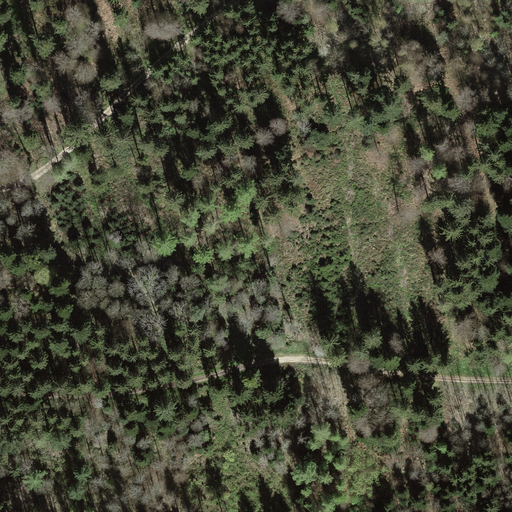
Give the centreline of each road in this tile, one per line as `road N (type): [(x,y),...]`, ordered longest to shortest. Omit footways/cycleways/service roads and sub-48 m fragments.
road 1 (track): [(511,380),(294,359),(155,388),(0,392)]
road 2 (track): [(220,0),(48,167),(0,189)]
